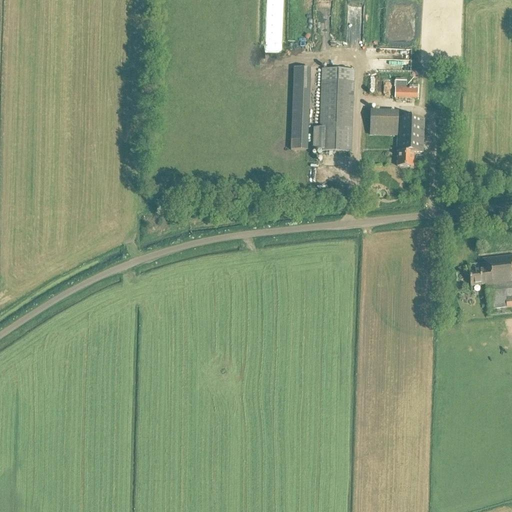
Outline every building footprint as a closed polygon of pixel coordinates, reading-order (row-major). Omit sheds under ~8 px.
[(412,70),(412,48),(377,48),(377,71),(412,70)] [(310,70),(294,69),(291,151),(307,152),(310,70)] [(322,70),(320,131),(314,131),(313,150),(319,151),(319,152),(351,153),(354,71),(322,70)] [(395,90),(395,100),(417,101),(417,90),(395,90)] [(422,154),(423,120),(398,120),(398,113),(371,112),(370,136),(398,137),(397,153),(397,168),(413,168),(413,153),(422,154)] [(511,257),(483,261),(484,270),(469,272),(471,287),(485,286),(488,311),(507,308),(507,309),(511,308),(511,257)]
